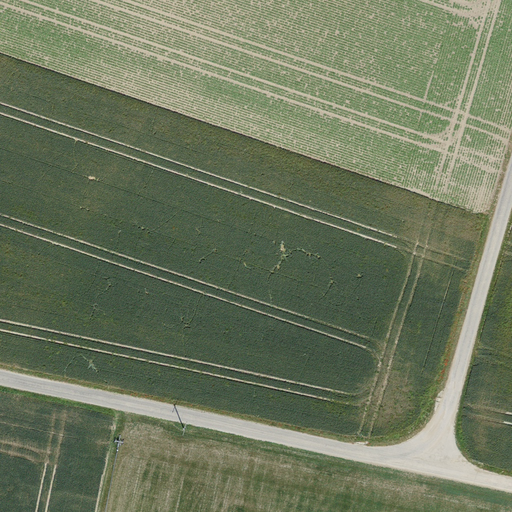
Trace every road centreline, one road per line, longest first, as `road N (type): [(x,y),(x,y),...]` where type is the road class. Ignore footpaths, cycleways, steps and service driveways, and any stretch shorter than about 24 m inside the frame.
road 1 (unclassified): [(0,378),(428,466)]
road 2 (unclassified): [(511,171),(428,466)]
